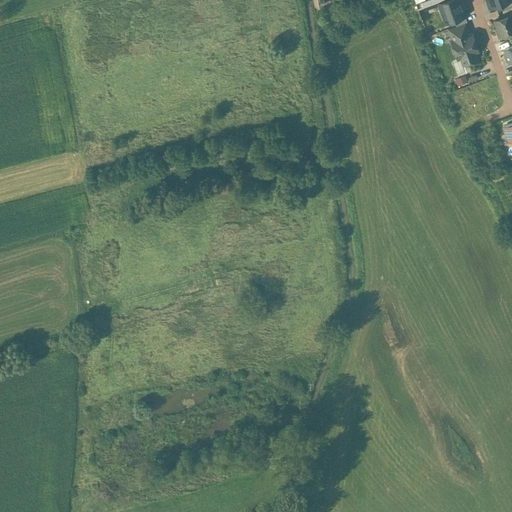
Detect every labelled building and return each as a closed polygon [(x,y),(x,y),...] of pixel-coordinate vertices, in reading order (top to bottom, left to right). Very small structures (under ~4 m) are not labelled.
[(442,0),(440,1),(440,2),(446,20),(464,13),(459,0),(442,0)] [(511,0),(506,0),(499,3),(501,8),(511,4),(511,0)] [(511,12),(494,19),(500,35),(508,32),(511,30),(511,12)] [(465,21),(449,27),(453,38),(469,32),(465,21)] [(453,38),(451,39),(458,57),(461,55),(464,62),(478,57),(475,50),(478,49),(472,31),(469,32),(453,38)] [(457,83),(467,79),(464,72),(454,75),(457,83)]
